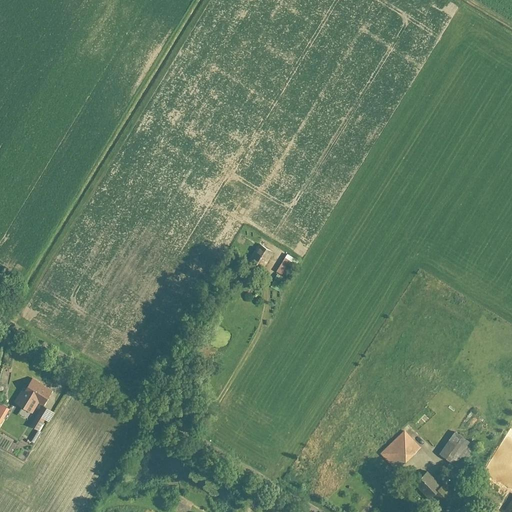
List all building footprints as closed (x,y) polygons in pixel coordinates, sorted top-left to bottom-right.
[(262,269),(272,254),(259,245),(249,261),(262,269)] [(284,276),(297,262),(291,256),(278,271),(284,276)] [(278,292),(286,277),(277,273),(270,288),(278,292)] [(12,293),(15,287),(9,283),(6,289),(12,293)] [(32,414),(38,404),(43,406),(52,391),(32,379),(26,390),(23,388),(14,403),(32,414)] [(0,425),(10,410),(0,404),(0,425)] [(53,413),(43,407),(30,427),(38,431),(44,420),(48,422),(53,413)] [(404,432),(380,455),(396,471),(405,463),(419,448),(404,432)] [(469,486),(478,471),(465,463),(476,447),(455,433),(439,455),(459,470),(454,478),(469,486)] [(428,499),(431,497),(443,509),(455,498),(443,485),(441,487),(427,472),(414,484),(428,499)] [(483,511),(492,511),(499,502),(475,486),(466,500),(483,511)]
